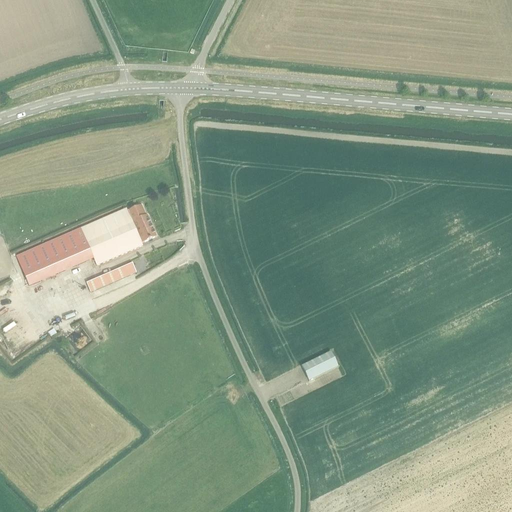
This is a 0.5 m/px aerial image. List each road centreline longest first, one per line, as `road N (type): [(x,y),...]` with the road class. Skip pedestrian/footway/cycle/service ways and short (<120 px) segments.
road 1 (unclassified): [(296,511),(295,475),(195,242),(181,128),(190,89)]
road 2 (secondary): [(511,114),(190,89)]
road 3 (secondary): [(0,123),(129,91)]
